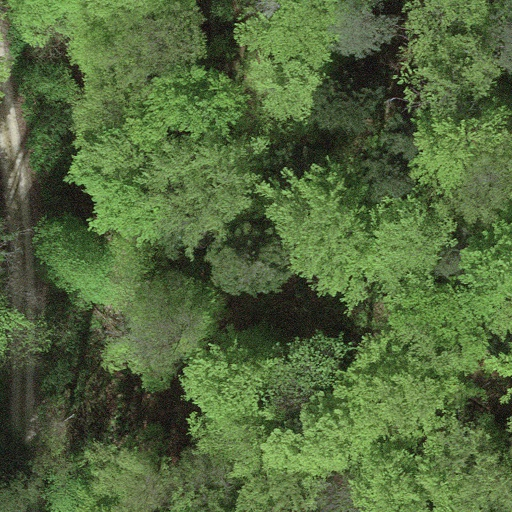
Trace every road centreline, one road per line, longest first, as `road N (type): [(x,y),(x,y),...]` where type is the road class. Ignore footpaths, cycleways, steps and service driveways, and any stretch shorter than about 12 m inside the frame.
road 1 (track): [(295,511),(266,119),(249,0)]
road 2 (track): [(26,511),(17,420),(28,236),(0,99)]
